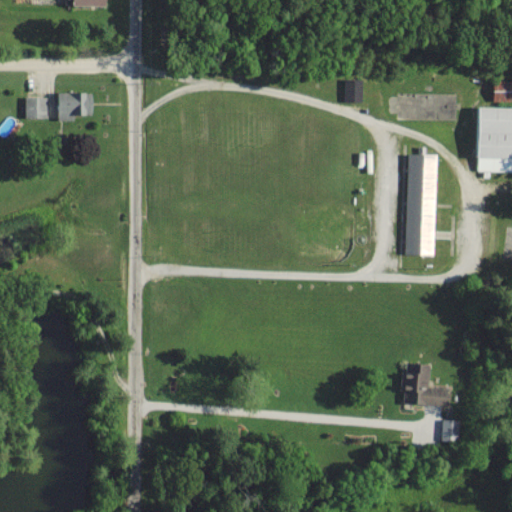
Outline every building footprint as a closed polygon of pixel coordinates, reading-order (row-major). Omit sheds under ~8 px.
[(362,100),(361,78),(344,78),(344,101),(362,100)] [(57,118),(73,118),(73,113),(91,113),(91,90),(57,91),(57,118)] [(24,117),(46,117),(46,96),(25,96),(24,117)] [(476,170),(511,170),(511,105),(477,105),(476,170)] [(404,253),(433,254),(436,153),(407,152),(404,253)] [(447,404),(448,387),(428,385),(429,363),(418,363),(418,370),(407,370),(407,375),(403,375),(401,402),(447,404)] [(458,419),(441,418),(440,439),(458,440),(458,419)]
